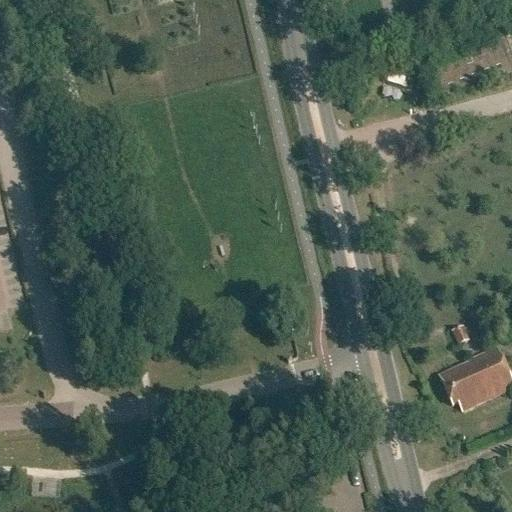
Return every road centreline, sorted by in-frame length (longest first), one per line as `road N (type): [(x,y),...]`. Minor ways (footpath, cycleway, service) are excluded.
road 1 (tertiary): [(285,0),(289,57),(396,491),(408,511)]
road 2 (tertiary): [(415,511),(293,0)]
